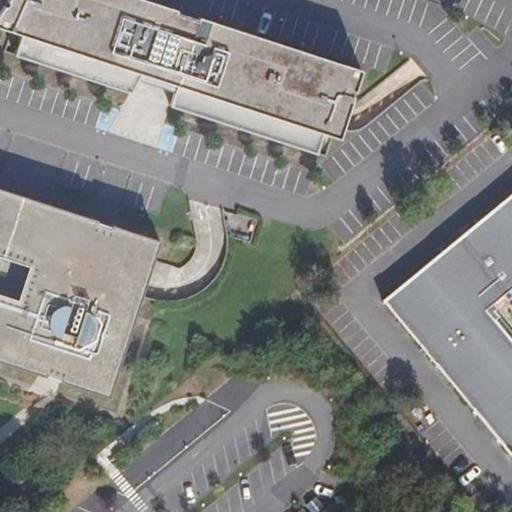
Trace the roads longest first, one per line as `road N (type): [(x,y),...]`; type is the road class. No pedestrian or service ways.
road 1 (unclassified): [(471,97),(314,211),(0,111)]
road 2 (residential): [(274,0),(407,41),(471,97)]
